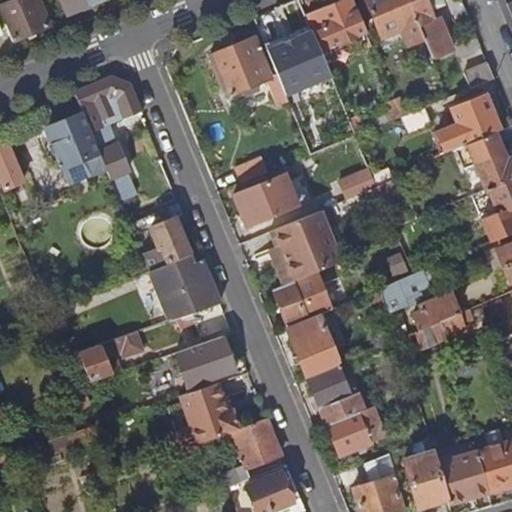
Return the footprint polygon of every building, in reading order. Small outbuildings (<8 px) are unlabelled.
[(21,0),(0,9),(14,43),(50,27),(38,0),(21,0)] [(60,0),(67,16),(105,0),(60,0)] [(349,0),(308,18),(323,52),(368,33),(354,0),(349,0)] [(402,30),(409,46),(426,39),(409,0),(366,0),(383,38),(402,30)] [(409,0),(426,39),(434,60),(455,51),(442,20),(432,24),(430,19),(434,17),(432,12),(446,7),(443,0),(409,0)] [(257,23),(263,37),(283,28),(277,15),(257,23)] [(272,38),(284,66),(312,53),(301,26),(272,38)] [(211,58),(228,97),(269,80),(281,107),(291,103),(279,75),(272,78),(255,39),(211,58)] [(462,77),(469,91),(496,79),(490,65),(462,77)] [(126,118),(144,111),(132,84),(116,76),(76,93),(85,114),(92,132),(101,154),(109,171),(112,181),(122,204),(138,197),(128,174),(131,173),(118,146),(117,146),(109,125),(117,122),(115,116),(124,112),(126,118)] [(441,133),(449,153),(502,130),(488,97),(454,112),(460,125),(441,133)] [(388,105),(392,114),(395,122),(403,118),(396,101),(388,105)] [(403,118),(409,134),(433,124),(426,109),(403,118)] [(49,130),(72,187),(109,171),(101,154),(92,132),(85,114),(49,130)] [(384,116),(363,125),(367,134),(395,122),(392,114),(385,117),(384,116)] [(290,119),(293,125),(299,122),(296,116),(290,119)] [(351,120),(358,137),(367,134),(363,125),(360,116),(351,120)] [(304,131),(314,156),(358,137),(351,120),(350,117),(337,123),(335,118),(304,131)] [(349,142),(355,157),(365,153),(359,138),(349,142)] [(0,149),(0,175),(6,191),(25,183),(10,146),(0,149)] [(479,164),(480,165),(475,167),(481,181),(485,179),(490,190),(511,181),(511,159),(509,161),(506,153),(479,164)] [(264,161),(239,171),(244,185),(269,174),(264,161)] [(342,183),(350,200),(368,192),(379,188),(372,170),(342,183)] [(285,175),(235,197),(244,219),(248,228),(298,206),(285,175)] [(384,198),(397,229),(420,220),(402,178),(390,183),(394,193),(384,198)] [(511,181),(490,190),(510,236),(511,234),(511,181)] [(368,192),(390,242),(401,238),(397,229),(384,198),(379,188),(368,192)] [(327,210),(323,211),(344,261),(348,260),(327,210)] [(323,211),(276,231),(297,281),(318,272),(344,261),(323,211)] [(161,248),(144,256),(146,261),(151,273),(152,273),(192,256),(176,219),(167,222),(163,212),(131,225),(136,237),(153,230),(161,248)] [(297,281),(276,231),(272,232),(278,248),(271,251),(286,286),(297,281)] [(511,240),(503,245),(505,249),(499,252),(506,267),(511,264),(511,240)] [(389,261),(395,275),(409,269),(403,255),(389,261)] [(152,273),(172,321),(222,304),(205,262),(196,265),(192,256),(152,273)] [(131,268),(136,279),(151,273),(146,261),(131,268)] [(383,289),(391,316),(405,309),(435,297),(426,271),(416,275),(383,289)] [(283,306),(285,311),(292,327),(321,315),(333,309),(318,272),(297,281),(286,286),(276,290),(283,306)] [(424,311),(415,315),(421,331),(440,323),(460,315),(452,294),(422,307),(424,311)] [(391,316),(398,341),(409,336),(413,335),(405,309),(391,316)] [(440,323),(445,340),(477,326),(470,311),(460,315),(440,323)] [(290,328),(296,342),(295,343),(309,378),(341,364),(336,351),(342,348),(338,338),(332,340),(321,315),(292,327),(290,328)] [(417,333),(424,349),(445,340),(440,323),(421,331),(417,333)] [(80,352),(93,383),(123,372),(117,355),(125,353),(126,357),(145,351),(139,332),(82,352),(80,352)] [(177,353),(188,385),(205,379),(207,385),(239,372),(225,336),(177,353)] [(511,336),(497,343),(502,358),(511,354),(511,336)] [(54,348),(59,359),(80,352),(82,352),(77,340),(54,348)] [(341,364),(309,378),(329,426),(330,426),(366,411),(357,388),(350,391),(347,382),(340,366),(342,366),(341,364)] [(347,382),(350,391),(357,388),(353,379),(347,382)] [(181,397),(199,444),(217,437),(243,428),(235,408),(231,409),(221,383),(181,397)] [(75,391),(80,405),(90,402),(84,388),(75,391)] [(168,401),(186,449),(199,444),(181,397),(168,401)] [(366,411),(330,426),(342,457),(389,437),(376,407),(366,411)] [(219,477),(223,491),(232,488),(255,478),(251,468),(265,463),(266,461),(284,454),(270,419),(243,428),(217,437),(220,446),(227,444),(226,440),(236,436),(248,466),(219,477)] [(88,428),(92,441),(107,436),(103,424),(88,428)] [(92,441),(88,428),(70,434),(74,448),(92,441)] [(51,441),(55,454),(74,448),(70,434),(51,441)] [(511,444),(480,453),(492,492),(511,485),(511,444)] [(27,449),(33,468),(40,466),(34,447),(27,449)] [(406,461),(421,508),(449,499),(450,504),(452,504),(440,465),(435,452),(430,454),(406,461)] [(440,465),(452,504),(492,492),(480,453),(440,465)] [(356,489),(363,511),(406,511),(395,478),(399,477),(391,454),(367,465),(373,484),(356,489)] [(0,474),(13,470),(9,456),(0,458),(0,474)] [(249,487),(259,511),(304,511),(307,511),(307,510),(303,499),(296,502),(283,472),(249,487)]
